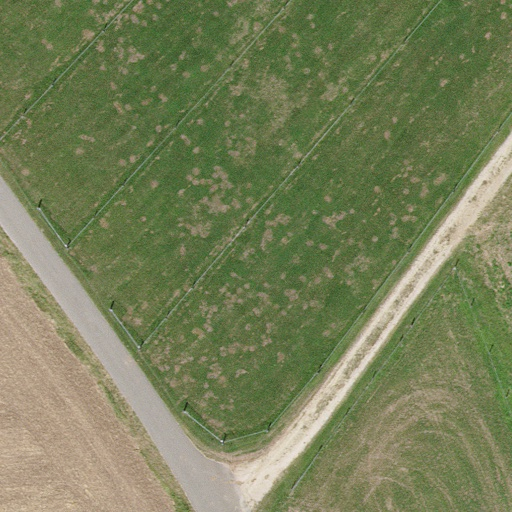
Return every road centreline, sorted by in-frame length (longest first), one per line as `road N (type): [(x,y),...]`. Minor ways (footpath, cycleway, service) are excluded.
road 1 (track): [(211,511),(260,477),(312,415),(511,146)]
road 2 (track): [(0,217),(211,511)]
